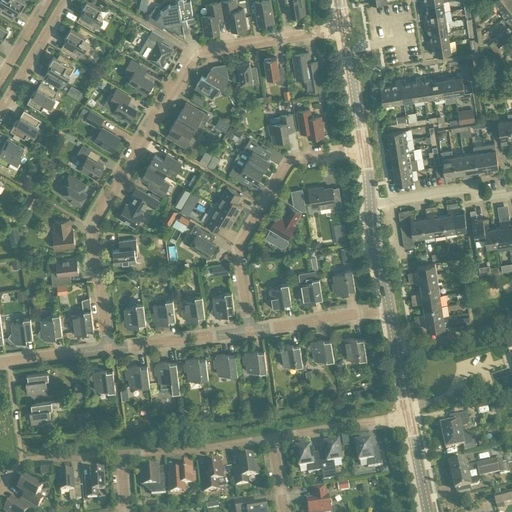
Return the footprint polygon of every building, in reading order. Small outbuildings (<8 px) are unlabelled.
[(0,0),(0,12),(12,20),(18,10),(20,11),(25,2),(22,0),(0,0)] [(107,12),(101,8),(87,0),(81,10),(83,11),(77,21),(94,31),(97,25),(99,26),(107,12)] [(191,2),(187,3),(186,1),(185,0),(175,0),(175,3),(175,4),(170,5),(170,4),(160,11),(161,11),(156,19),(179,33),(179,32),(181,31),(183,31),(185,29),(187,28),(188,26),(186,18),(193,17),(191,2)] [(231,0),(221,2),(223,17),(230,16),(232,29),(246,27),(243,9),(237,10),(236,5),(234,5),(232,0),(231,0)] [(258,25),(274,22),(269,0),(265,0),(255,2),(258,25)] [(278,0),(279,2),(286,0),(288,17),(304,14),(301,0),(278,0)] [(492,0),(492,1),(499,9),(509,0),(492,0)] [(511,0),(509,0),(499,9),(505,17),(511,11),(511,0)] [(444,11),(443,1),(421,5),(422,9),(426,9),(427,14),(444,11)] [(223,17),(221,2),(209,4),(210,9),(207,10),(208,15),(202,16),(205,34),(219,31),(217,18),(223,17)] [(427,14),(427,19),(424,20),(424,25),(446,21),(444,11),(427,14)] [(446,21),(424,25),(425,29),(429,29),(430,34),(448,31),(446,21)] [(0,24),(0,40),(1,38),(3,39),(9,30),(0,24)] [(82,54),(87,47),(80,43),(84,36),(70,28),(64,38),(66,39),(60,49),(77,59),(81,53),(82,54)] [(152,31),(148,38),(139,53),(147,58),(146,58),(162,67),(172,50),(161,43),(164,38),(152,31)] [(430,34),(431,40),(427,40),(428,45),(449,41),(448,31),(430,34)] [(451,52),(449,41),(428,45),(428,49),(432,49),(433,55),(451,52)] [(494,51),(498,48),(493,42),(489,44),(494,51)] [(498,48),(494,51),(500,58),(503,55),(498,48)] [(310,61),(309,52),(293,55),(297,79),(305,78),(307,89),(314,88),(315,93),(324,92),(318,60),(310,61)] [(55,57),(54,56),(48,66),(50,67),(44,77),(60,87),(64,81),(66,82),(74,68),(67,65),(70,60),(58,53),(55,57)] [(284,66),(278,67),(277,57),(264,59),(267,78),(275,77),(276,84),(286,82),(284,66)] [(507,67),(511,65),(505,58),(502,61),(507,67)] [(140,72),(143,67),(131,60),(125,70),(132,74),(129,80),(138,86),(137,88),(146,94),(147,91),(149,92),(150,91),(153,87),(153,85),(151,84),(154,80),(140,72)] [(239,64),(237,64),(241,83),(252,81),(252,84),(259,83),(256,68),(252,69),(250,68),(249,62),(244,63),(243,61),(239,62),(239,64)] [(205,78),(202,76),(195,88),(212,98),(218,95),(222,89),(223,89),(229,79),(211,69),(205,78)] [(457,77),(451,78),(454,96),(459,95),(460,98),(471,96),(468,84),(463,84),(461,72),(456,73),(457,77)] [(445,75),(441,76),(444,97),(454,96),(451,78),(446,79),(445,75)] [(425,76),(420,77),(424,98),(433,97),(434,99),(431,79),(425,80),(425,76)] [(444,97),(441,76),(436,76),(437,80),(432,81),(431,79),(434,99),(444,97)] [(416,81),(411,82),(414,100),(424,98),(420,77),(416,77),(416,81)] [(405,79),(400,80),(404,101),(414,100),(411,82),(405,83),(405,79)] [(396,84),(391,85),(393,103),(404,101),(400,80),(395,81),(396,84)] [(33,111),(36,106),(41,109),(45,102),(51,106),(56,99),(54,98),(57,92),(41,82),(35,92),(33,91),(27,100),(32,103),(29,108),(33,111)] [(391,85),(385,86),(385,82),(380,83),(383,105),(393,103),(391,85)] [(80,98),(84,90),(71,84),(67,92),(80,98)] [(116,89),(110,100),(114,102),(113,103),(117,106),(112,113),(121,118),(122,117),(130,121),(137,108),(125,101),(128,96),(116,89)] [(193,98),(203,104),(207,98),(196,92),(193,98)] [(209,116),(197,109),(193,114),(183,108),(176,119),(193,130),(196,124),(203,128),(209,116)] [(310,116),(309,109),(297,111),(299,124),(306,122),(309,138),(324,136),(320,116),(313,117),(310,116)] [(37,126),(41,120),(24,110),(18,120),(16,119),(11,129),(25,137),(28,130),(35,134),(39,127),(37,126)] [(90,111),(85,120),(98,127),(103,119),(90,111)] [(287,127),(293,126),(291,114),(280,116),(281,122),(275,124),(276,132),(271,133),(273,142),(289,140),(287,127)] [(220,116),(215,125),(225,131),(230,122),(220,116)] [(193,130),(176,119),(169,131),(180,137),(176,143),(189,150),(196,139),(190,135),(193,130)] [(511,138),(508,120),(497,122),(501,144),(506,143),(505,139),(511,138)] [(119,138),(102,128),(94,141),(112,151),(119,138)] [(405,130),(387,132),(384,133),(384,138),(388,137),(389,143),(407,140),(405,130)] [(75,137),(66,132),(64,135),(72,141),(75,137)] [(20,154),(24,148),(7,138),(1,148),(0,147),(0,160),(8,165),(12,158),(18,162),(22,155),(20,154)] [(257,153),(262,146),(250,139),(242,151),(250,156),(246,161),(263,171),(269,160),(257,153)] [(389,143),(390,148),(386,149),(387,153),(409,150),(407,140),(389,143)] [(495,144),(484,145),(488,173),(493,172),(492,168),(498,167),(495,144)] [(97,154),(85,147),(83,145),(75,157),(83,162),(80,167),(96,177),(103,165),(93,159),(97,154)] [(483,145),(484,151),(474,153),(477,171),(482,170),(483,174),(488,173),(484,145),(483,145)] [(206,149),(200,160),(207,164),(213,153),(206,149)] [(414,149),(409,150),(387,153),(388,158),(391,157),(392,163),(410,160),(415,159),(414,149)] [(474,153),(463,155),(467,176),(472,176),(471,171),(477,171),(474,153)] [(155,155),(148,166),(164,175),(166,171),(170,173),(171,171),(175,173),(181,163),(167,155),(164,160),(155,155)] [(467,176),(463,155),(452,156),(455,174),(461,173),(462,177),(467,176)] [(455,174),(452,156),(442,158),(445,180),(450,179),(450,175),(455,174)] [(392,163),(393,168),(389,169),(390,174),(412,170),(410,160),(392,163)] [(263,171),(246,161),(243,167),(236,162),(228,174),(240,182),(245,175),(258,183),(261,178),(260,176),(263,171)] [(164,175),(148,166),(142,177),(153,184),(150,189),(162,196),(168,186),(164,184),(165,181),(161,179),(164,175)] [(413,181),(412,170),(390,174),(391,178),(395,178),(395,183),(413,181)] [(206,181),(209,175),(204,172),(200,178),(206,181)] [(62,186),(65,188),(62,194),(69,198),(68,200),(74,204),(75,202),(80,205),(86,194),(77,188),(81,182),(69,175),(62,186)] [(184,186),(175,203),(182,207),(191,190),(184,186)] [(225,196),(218,207),(235,217),(242,206),(237,203),(241,195),(227,187),(222,194),(225,196)] [(318,188),(309,189),(311,206),(329,204),(330,208),(341,206),(340,196),(334,197),(332,188),(318,190),(318,188)] [(192,192),(180,211),(188,216),(200,197),(192,192)] [(126,204),(118,217),(135,227),(142,213),(141,213),(149,201),(136,193),(128,205),(126,204)] [(304,201),(293,203),(294,206),(302,211),(304,207),(304,201)] [(448,214),(442,215),(445,233),(456,231),(451,203),(446,204),(448,214)] [(451,203),(456,231),(467,230),(464,212),(458,213),(456,203),(451,203)] [(294,224),(300,213),(289,206),(282,217),(278,214),(270,228),(287,238),(295,225),(294,224)] [(437,216),(435,206),(430,207),(434,235),(445,233),(442,215),(437,216)] [(170,207),(162,220),(170,225),(178,211),(170,207)] [(235,217),(218,207),(212,218),(209,216),(205,224),(219,232),(223,225),(229,228),(235,217)] [(427,218),(421,219),(424,236),(434,235),(430,207),(425,208),(427,218)] [(414,209),(409,210),(410,216),(411,223),(412,229),(412,235),(413,238),(424,236),(421,219),(415,219),(414,209)] [(482,219),(477,220),(475,210),(470,211),(474,239),(485,237),(482,219)] [(178,220),(187,225),(190,219),(181,214),(178,220)] [(509,248),(504,216),(499,217),(500,227),(495,228),(497,246),(498,250),(509,248)] [(497,246),(495,228),(489,229),(487,219),(482,219),(485,237),(486,247),(497,246)] [(70,230),(69,220),(54,222),(55,232),(52,232),(55,249),(75,246),(72,230),(70,230)] [(205,231),(194,225),(191,231),(194,233),(193,235),(196,236),(189,247),(208,259),(216,246),(202,237),(205,231)] [(336,235),(337,244),(346,242),(344,234),(336,235)] [(137,249),(136,239),(122,241),(123,248),(113,250),(114,264),(136,262),(134,249),(137,249)] [(76,258),(56,261),(57,272),(51,273),(52,284),(65,282),(65,275),(78,274),(76,258)] [(417,266),(418,272),(408,273),(408,278),(436,274),(435,263),(417,266)] [(511,269),(511,263),(501,264),(502,271),(511,269)] [(490,273),(489,265),(479,267),(480,274),(490,273)] [(355,289),(352,269),(345,270),(345,273),(333,275),(336,295),(349,292),(349,290),(355,289)] [(301,284),(302,292),(297,298),(304,303),(304,304),(316,302),(316,299),(322,298),(318,271),(316,272),(310,273),(300,275),(301,284)] [(438,285),(436,274),(408,278),(409,283),(419,282),(420,287),(438,285)] [(270,289),(271,298),(266,304),(272,308),(273,309),(285,307),(285,304),(291,303),(288,283),(281,285),(281,287),(270,289)] [(62,285),(58,286),(58,294),(63,294),(62,291),(68,290),(68,284),(62,285)] [(420,287),(421,293),(411,295),(412,300),(440,295),(438,285),(420,287)] [(213,297),(214,306),(210,312),(215,316),(216,317),(217,317),(220,319),(222,316),(228,315),(228,313),(234,312),(232,292),(224,293),(225,296),(213,297)] [(440,295),(412,300),(412,305),(423,303),(424,309),(441,306),(440,295)] [(184,301),(185,309),(182,309),(183,317),(185,317),(186,321),(199,319),(198,317),(205,316),(202,296),(195,297),(195,300),(184,301)] [(82,300),(84,311),(84,314),(72,315),(75,335),(87,333),(87,331),(94,330),(90,299),(82,300)] [(154,305),(155,313),(153,313),(154,321),(156,321),(156,325),(169,323),(169,321),(175,320),(173,300),(165,301),(166,303),(154,305)] [(125,308),(126,317),(121,323),(127,327),(127,328),(128,328),(131,330),(133,328),(140,327),(139,324),(146,323),(143,304),(136,304),(136,307),(125,308)] [(424,309),(424,314),(414,316),(415,321),(443,317),(441,306),(424,309)] [(41,319),(42,328),(38,334),(43,338),(43,339),(45,339),(47,341),(49,338),(56,338),(56,335),(62,334),(60,314),(52,315),(53,318),(41,319)] [(443,317),(415,321),(416,326),(426,324),(427,330),(445,328),(443,317)] [(12,323),(13,332),(8,337),(14,342),(14,343),(15,343),(18,345),(20,342),(27,341),(26,339),(33,338),(30,318),(23,319),(23,321),(12,323)] [(344,339),(344,343),(342,344),(343,351),(346,351),(347,359),(359,357),(359,360),(367,359),(363,339),(357,340),(356,337),(344,339)] [(311,341),(311,342),(307,348),(313,352),(314,361),(326,359),(327,361),(334,360),(331,340),(324,341),(324,339),(317,340),(314,338),(312,341),(311,341)] [(280,346),(281,350),(278,350),(280,358),(282,357),(283,366),(295,364),(296,366),(303,365),(300,345),(293,346),(293,344),(280,346)] [(245,352),(245,355),(243,355),(244,363),(246,363),(247,371),(259,370),(259,372),(267,372),(264,351),(258,352),(257,350),(245,352)] [(216,355),(216,359),(214,359),(215,367),(217,367),(218,375),(230,374),(230,376),(238,375),(235,355),(228,356),(228,354),(216,355)] [(186,359),(186,363),(184,363),(185,371),(187,371),(188,379),(200,377),(201,380),(208,379),(205,359),(199,360),(199,357),(186,359)] [(157,363),(157,366),(155,367),(156,375),(158,374),(159,383),(160,382),(161,392),(172,390),(173,393),(180,392),(176,363),(170,363),(169,361),(157,363)] [(150,386),(147,366),(140,367),(140,365),(127,366),(130,386),(142,385),(142,387),(150,386)] [(93,371),(94,372),(89,377),(95,382),(96,391),(108,389),(108,392),(115,391),(113,371),(106,371),(106,369),(99,370),(97,368),(95,371),(93,371)] [(26,381),(27,388),(24,390),(27,392),(27,394),(47,391),(46,379),(48,379),(47,372),(27,374),(28,381),(26,381)] [(365,389),(353,390),(354,397),(366,396),(365,389)] [(30,410),(30,417),(28,420),(31,422),(31,423),(51,421),(50,409),(67,407),(66,399),(31,404),(32,410),(30,410)] [(503,411),(502,404),(502,403),(490,406),(491,413),(503,411)] [(86,429),(85,412),(81,413),(78,417),(79,430),(86,429)] [(443,437),(463,433),(462,428),(469,423),(467,413),(452,416),(454,423),(440,426),(443,437)] [(463,433),(443,437),(445,449),(462,445),(464,451),(475,449),(474,442),(471,441),(469,434),(463,434),(463,433)] [(361,439),(359,440),(357,441),(358,443),(356,443),(359,462),(367,460),(368,467),(381,465),(379,451),(372,452),(370,441),(369,441),(368,440),(366,439),(364,439),(361,439)] [(336,478),(335,469),(334,462),(342,460),(339,442),(337,442),(337,441),(334,440),(332,440),(330,440),(327,441),(326,443),(326,444),(324,444),(326,456),(319,457),(321,471),(323,481),(336,478)] [(321,471),(319,457),(312,458),(310,446),(308,447),(308,445),(306,445),(304,444),(301,445),(299,446),(297,447),(298,448),(296,449),(299,467),(307,466),(308,473),(321,471)] [(247,477),(258,475),(257,466),(254,467),(252,456),(239,458),(241,471),(234,472),(236,485),(248,483),(247,477)] [(496,460),(475,464),(477,471),(506,464),(505,460),(502,460),(501,457),(496,458),(496,460)] [(475,464),(465,466),(464,459),(448,462),(451,476),(477,471),(475,464)] [(207,462),(207,463),(205,463),(208,479),(202,480),(204,492),(216,490),(215,485),(218,485),(217,480),(223,479),(220,461),(216,462),(215,461),(213,460),(211,460),(209,461),(207,462)] [(193,481),(195,481),(194,473),(192,473),(191,464),(176,465),(177,475),(169,475),(170,492),(184,491),(184,484),(193,483),(193,481)] [(508,464),(506,464),(477,471),(478,477),(499,472),(499,475),(510,473),(508,464)] [(150,485),(151,494),(165,493),(164,476),(158,476),(158,467),(141,468),(142,485),(150,485)] [(105,489),(106,488),(106,484),(104,483),(103,470),(102,470),(101,468),(97,469),(96,471),(90,471),(91,484),(85,484),(86,498),(98,497),(98,491),(105,490),(105,489)] [(477,471),(451,476),(454,490),(477,485),(479,481),(478,477),(477,471)] [(70,500),(81,499),(80,484),(73,484),(72,472),(59,473),(60,492),(69,491),(70,500)] [(25,502),(37,509),(43,498),(38,495),(43,486),(35,481),(34,484),(25,478),(22,483),(20,483),(18,486),(19,488),(18,490),(29,496),(25,502)] [(330,501),(329,501),(328,496),(326,497),(324,487),(312,489),(314,499),(307,500),(309,511),(328,511),(331,511),(330,507),(331,507),(331,506),(332,504),(331,503),(331,502),(330,501)] [(511,491),(493,496),(495,505),(496,509),(504,507),(503,503),(511,500),(511,491)] [(266,511),(265,503),(251,505),(250,499),(235,502),(236,511),(266,511)] [(34,511),(37,509),(25,502),(22,507),(11,501),(10,502),(8,502),(6,506),(7,508),(4,511),(34,511)]
